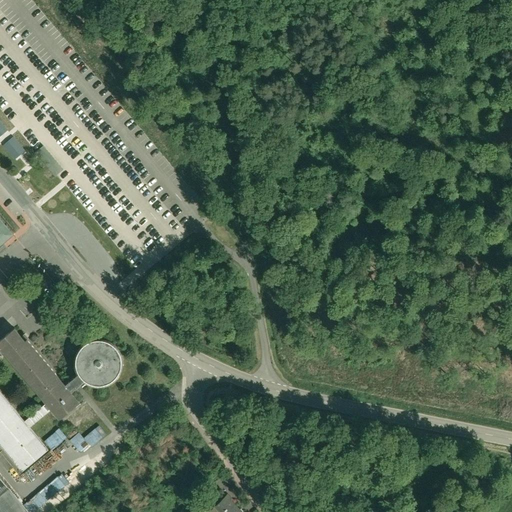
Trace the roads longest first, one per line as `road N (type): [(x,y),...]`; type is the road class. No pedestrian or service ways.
road 1 (track): [(269,382),(202,0)]
road 2 (unclassified): [(203,356),(288,389),(511,432)]
road 3 (unclassified): [(0,176),(107,299),(203,356)]
road 4 (residential): [(264,511),(197,420),(192,392),(203,356)]
